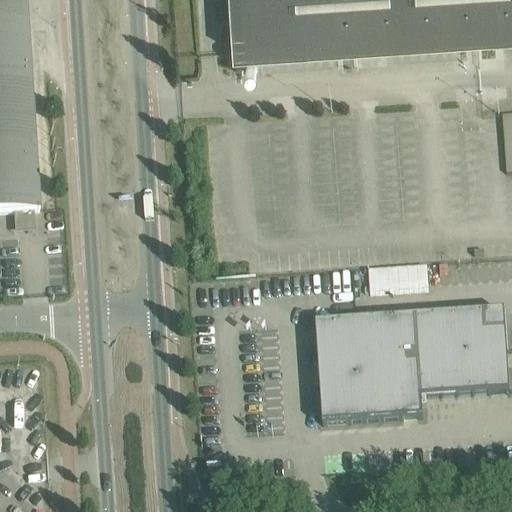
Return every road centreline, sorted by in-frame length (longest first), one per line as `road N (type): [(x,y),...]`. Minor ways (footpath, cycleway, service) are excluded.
road 1 (secondary): [(77,0),(98,315)]
road 2 (secondary): [(152,309),(138,0)]
road 3 (unknown): [(361,88),(382,238),(441,238)]
road 4 (secondary): [(168,511),(152,309)]
road 5 (secondary): [(98,315),(112,511)]
road 6 (unknown): [(441,238),(429,84)]
